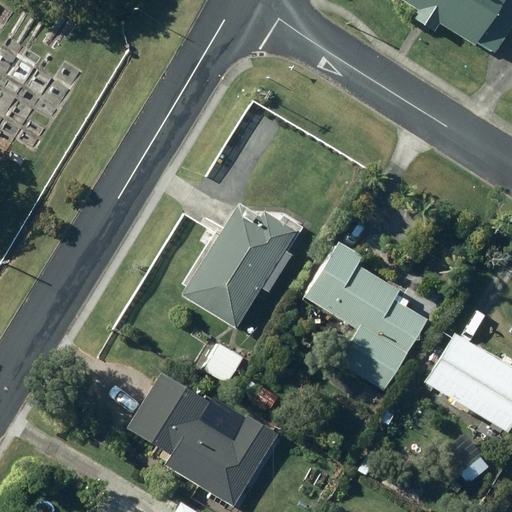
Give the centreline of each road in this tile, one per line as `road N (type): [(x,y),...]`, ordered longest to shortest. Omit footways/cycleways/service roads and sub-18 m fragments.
road 1 (residential): [(236,0),(0,394)]
road 2 (residential): [(511,172),(246,0)]
